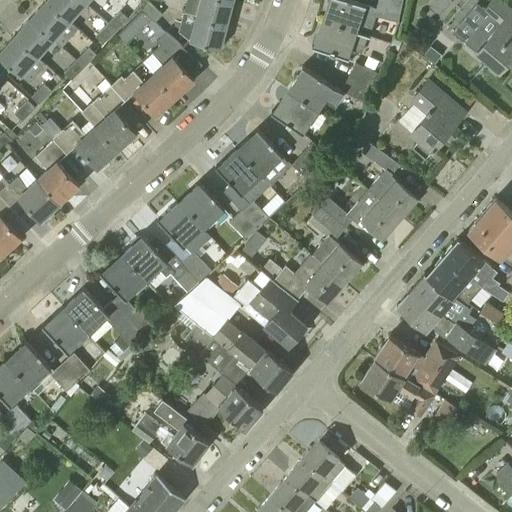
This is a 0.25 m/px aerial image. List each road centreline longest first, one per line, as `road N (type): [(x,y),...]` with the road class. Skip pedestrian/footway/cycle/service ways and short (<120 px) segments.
road 1 (residential): [(0,306),(234,88),(266,44),(284,0)]
road 2 (residential): [(305,383),(511,143)]
road 3 (residential): [(464,511),(305,383)]
road 4 (residential): [(198,511),(305,383)]
